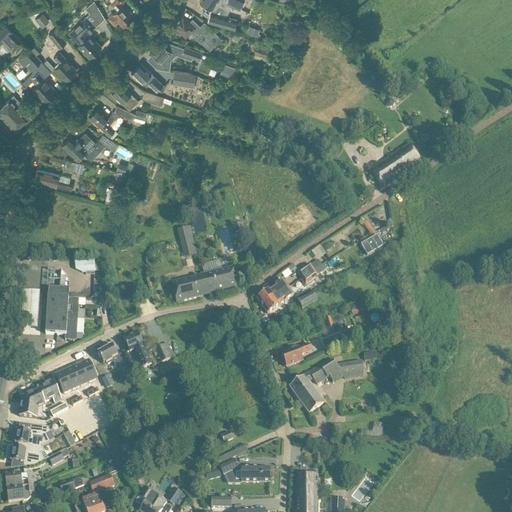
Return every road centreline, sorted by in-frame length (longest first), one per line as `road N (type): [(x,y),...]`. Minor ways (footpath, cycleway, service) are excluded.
road 1 (unclassified): [(239,300),(471,129),(511,108)]
road 2 (unclassified): [(2,382),(138,320),(239,300)]
road 3 (residential): [(285,511),(286,411),(239,300)]
road 4 (residential): [(25,146),(176,0)]
road 5 (unclassified): [(2,382),(12,235)]
